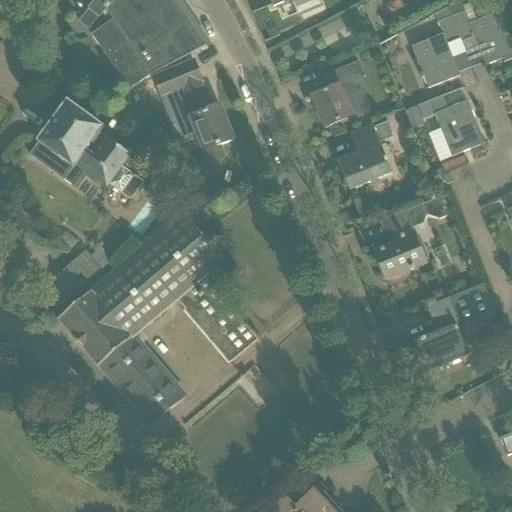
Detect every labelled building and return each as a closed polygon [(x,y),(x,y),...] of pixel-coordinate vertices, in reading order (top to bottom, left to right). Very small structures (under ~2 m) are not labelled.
[(91,36),(130,91),(151,76),(163,69),(189,60),(209,45),(178,0),(91,0),(96,3),(80,22),(89,30),(105,10),(113,22),(91,36)] [(472,35),(485,67),(502,60),(504,64),(511,61),(511,39),(502,13),(500,14),(497,11),(489,15),(488,18),(470,25),(461,2),(449,9),(460,40),(472,35)] [(412,49),(429,90),(460,77),(447,45),(460,40),(449,9),(435,17),(443,36),(412,49)] [(201,83),(194,63),(155,78),(162,98),(184,89),(195,117),(190,119),(209,164),(224,158),(220,147),(234,141),(220,107),(211,111),(200,83),(201,83)] [(334,88),(312,98),(325,129),(341,123),(342,125),(363,116),(350,84),(364,79),(365,78),(358,63),(329,75),(334,88)] [(444,140),(451,158),(479,147),(471,126),(476,124),(467,102),(449,110),(445,112),(440,99),(418,108),(424,122),(435,118),(444,140)] [(40,145),(31,157),(48,170),(73,187),(84,172),(107,189),(109,186),(122,195),(134,177),(139,180),(145,172),(128,160),(130,156),(100,133),(103,129),(84,117),(68,105),(38,144),(40,145)] [(359,156),(339,164),(350,192),(391,175),(385,160),(381,161),(377,150),(380,149),(379,145),(372,129),(372,128),(352,137),(359,156)] [(204,198),(184,215),(197,230),(208,220),(216,213),(204,198)] [(439,199),(422,206),(426,217),(428,216),(440,220),(447,218),(439,199)] [(392,248),(376,255),(386,280),(404,273),(428,263),(413,229),(406,212),(382,222),(392,248)] [(102,365),(153,426),(185,399),(133,339),(178,302),(185,311),(184,312),(230,365),(242,355),(259,341),(205,279),(224,262),(197,230),(184,215),(168,229),(59,321),(99,367),(102,365)] [(102,250),(92,258),(104,273),(114,264),(102,250)] [(39,293),(55,312),(101,273),(85,254),(39,293)] [(439,335),(416,344),(427,373),(467,357),(455,332),(458,331),(495,316),(496,316),(483,286),(483,287),(451,300),(429,309),(439,335)] [(437,291),(432,293),(436,302),(445,298),(443,294),(437,291)] [(237,382),(258,404),(273,390),(252,368),(237,382)] [(511,435),(500,440),(507,458),(511,455),(511,435)] [(138,465),(127,474),(137,485),(147,476),(138,465)] [(334,511),(328,504),(331,502),(319,489),(303,504),(293,492),(276,507),(281,511),(334,511)]
